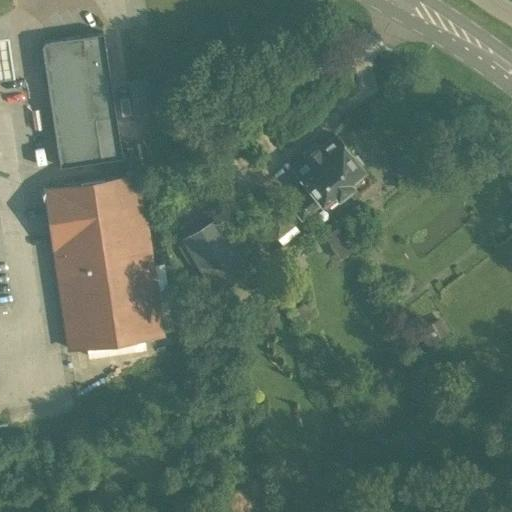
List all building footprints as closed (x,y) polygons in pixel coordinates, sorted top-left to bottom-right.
[(5,27),(0,27),(0,68),(10,67),(5,27)] [(60,164),(119,155),(102,36),(58,42),(58,39),(45,41),(42,45),(51,104),(60,164)] [(128,81),(134,120),(152,118),(146,78),(128,81)] [(363,170),(334,134),(321,145),(319,143),(307,152),(309,154),(292,167),(308,187),(288,203),(300,219),(333,193),(337,197),(351,185),(348,181),(363,170)] [(44,187),(51,230),(68,347),(161,334),(136,172),(61,184),(44,187)] [(294,224),(264,187),(246,201),(276,238),(294,224)] [(182,238),(215,293),(248,271),(217,217),(182,238)] [(325,235),(340,257),(353,248),(338,227),(325,235)] [(304,303),(294,309),(301,322),(311,316),(304,303)] [(434,340),(450,331),(441,316),(417,330),(428,351),(438,345),(434,340)] [(399,351),(381,362),(390,377),(408,366),(399,351)]
